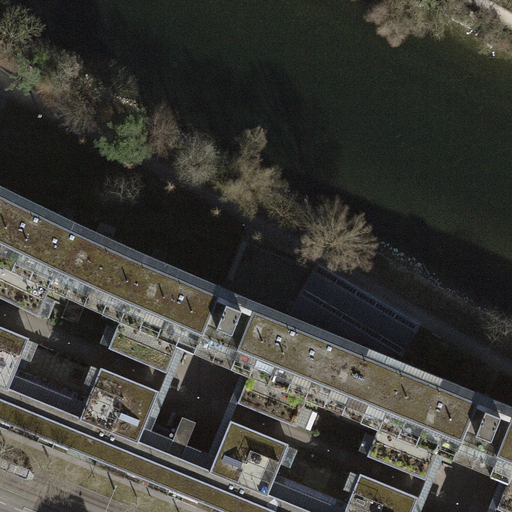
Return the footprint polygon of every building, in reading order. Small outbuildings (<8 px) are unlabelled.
[(48,281),(85,297),(109,240),(0,188),(0,299),(34,316),(48,281)] [(371,398),(394,359),(414,325),(313,265),(285,315),(254,302),(248,316),(213,301),(219,287),(109,240),(85,297),(120,312),(105,347),(162,372),(177,338),(248,366),(234,403),(291,425),(306,391),(361,413),(367,397),(371,398)] [(0,421),(50,442),(68,398),(10,375),(25,338),(0,327),(0,421)] [(478,393),(394,359),(371,398),(367,397),(361,413),(377,420),(363,455),(422,479),(436,443),(508,473),(492,507),(504,511),(511,511),(511,407),(506,421),(472,407),(478,393)] [(68,398),(50,442),(221,511),(324,511),(328,504),(270,480),(285,443),(227,420),(212,456),(183,445),(177,458),(164,453),(170,439),(140,427),(155,391),(97,367),(82,404),(68,398)] [(341,509),(328,504),(324,511),(407,511),(414,496),(356,473),(341,509)]
